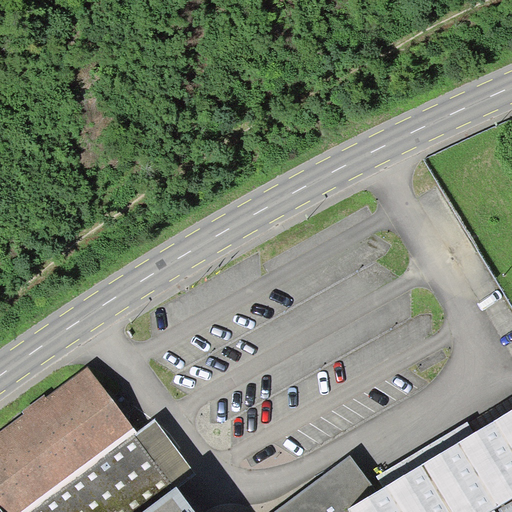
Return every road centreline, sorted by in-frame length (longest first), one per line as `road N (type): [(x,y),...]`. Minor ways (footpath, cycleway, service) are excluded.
road 1 (tertiary): [(0,385),(95,316),(262,218),(511,88)]
road 2 (unknown): [(179,433),(440,272)]
